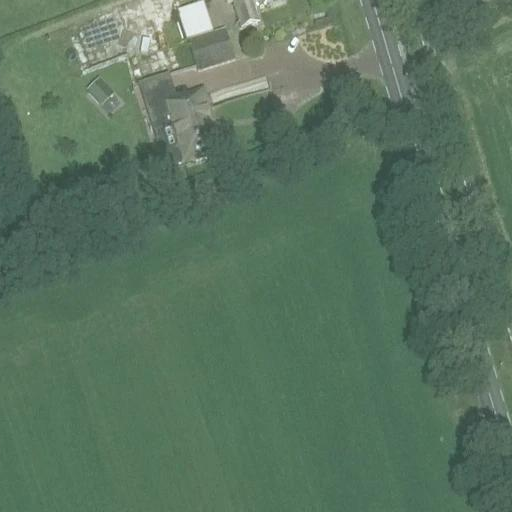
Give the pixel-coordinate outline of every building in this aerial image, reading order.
[(232,0),(242,30),(258,25),(251,4),(263,0),(265,0),(268,5),(283,0),(232,0)] [(187,44),(213,35),(203,5),(177,13),(187,44)] [(34,16),(19,23),(24,33),(39,25),(34,16)] [(198,75),(235,63),(225,32),(188,44),(198,75)] [(87,92),(102,108),(114,96),(100,81),(87,92)] [(212,133),(201,97),(167,107),(185,163),(219,153),(217,149),(219,148),(220,147),(221,147),(222,146),(223,145),(223,144),(224,143),(224,142),(224,140),(224,139),(223,138),(223,137),(222,136),(221,134),(220,134),(219,133),(217,132),(215,132),(212,133)]
